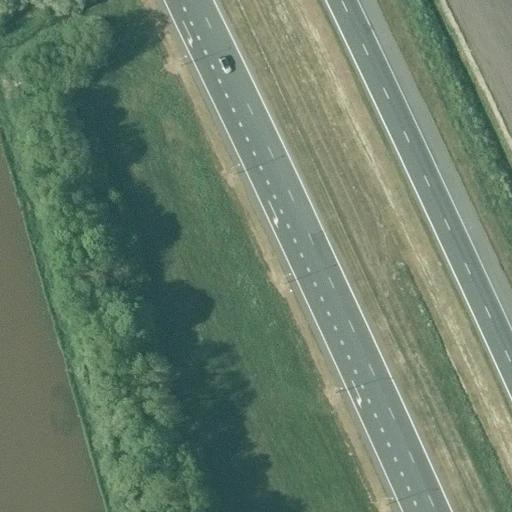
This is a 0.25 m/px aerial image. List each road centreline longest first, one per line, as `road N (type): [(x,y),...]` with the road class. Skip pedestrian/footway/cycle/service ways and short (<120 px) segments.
road 1 (motorway): [(193,0),(433,511)]
road 2 (motorway): [(511,371),(339,0)]
